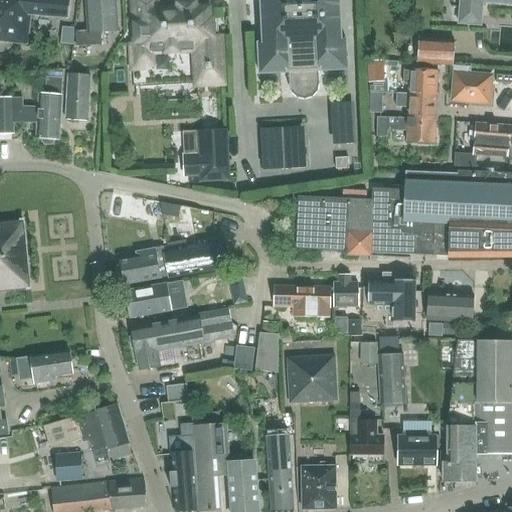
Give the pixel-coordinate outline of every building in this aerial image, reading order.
[(0,0),(0,39),(27,43),(31,13),(68,17),(70,0),(0,0)] [(100,31),(118,30),(115,0),(85,0),(88,29),(76,30),(77,45),(101,44),(100,31)] [(179,5),(179,11),(160,11),(158,0),(133,0),(135,44),(130,44),(133,87),(222,83),(220,36),(209,36),(207,9),(194,10),(194,4),(179,5)] [(318,71),(347,69),(346,39),(341,39),(339,0),(260,0),(263,43),(258,43),(259,74),(288,72),(288,86),(290,93),(297,98),(305,100),(312,98),(318,91),(319,84),(318,71)] [(511,0),(461,0),(459,25),(480,27),(482,2),(511,4),(511,0)] [(452,65),(454,40),(418,38),(416,62),(452,65)] [(369,83),(369,92),(370,92),(382,93),(387,93),(387,77),(383,77),(384,61),(368,60),(367,83),(369,83)] [(410,83),(409,93),(409,94),(437,96),(438,72),(410,70),(410,74),(404,73),(403,83),(410,83)] [(450,102),(490,105),(493,74),(452,70),(450,102)] [(89,120),(91,74),(68,73),(66,119),(89,120)] [(37,121),(36,137),(43,137),(43,141),(44,143),(51,143),(53,141),(53,138),(59,138),(62,94),(61,94),(62,78),(47,77),(46,93),(39,92),(38,108),(22,107),(21,99),(0,99),(0,132),(12,133),(11,121),(37,121)] [(382,93),(370,92),(369,113),(382,113),(382,93)] [(436,120),(437,96),(409,94),(409,93),(396,93),(395,107),(408,108),(408,118),(436,120)] [(435,144),(436,120),(408,118),(377,117),(376,137),(387,137),(387,131),(407,132),(407,143),(435,144)] [(509,158),(511,126),(475,123),(472,154),(476,155),(509,158)] [(201,180),(227,179),(225,130),(199,131),(200,155),(184,156),(185,179),(201,178),(201,180)] [(476,167),(476,155),(472,154),(453,153),(452,171),(456,171),(456,177),(406,174),(405,192),(402,254),(438,256),(438,248),(447,248),(447,259),(511,258),(511,173),(478,172),(478,167),(476,167)] [(336,169),(349,169),(348,158),(335,158),(336,169)] [(402,254),(405,192),(374,191),(373,202),(299,198),(297,249),(346,252),(346,256),(358,257),(359,252),(402,254)] [(153,231),(163,229),(160,210),(150,212),(153,231)] [(0,290),(30,287),(23,220),(0,222),(0,290)] [(219,240),(168,249),(173,275),(224,266),(219,240)] [(119,266),(120,273),(123,275),(124,282),(169,274),(169,276),(173,275),(168,249),(168,244),(140,249),(141,255),(120,259),(121,263),(119,266)] [(350,282),(350,274),(337,274),(337,282),(332,282),(333,308),(359,308),(358,282),(350,282)] [(409,274),(397,274),(397,280),(391,280),(391,281),(392,282),(392,283),(381,282),(369,282),(369,281),(368,281),(368,288),(367,305),(391,305),(391,322),(414,322),(414,292),(414,281),(415,281),(415,280),(409,280),(409,274)] [(166,283),(125,290),(130,317),(171,309),(186,307),(182,280),(166,283)] [(329,316),(330,286),(275,285),(275,306),(294,306),(294,315),(329,316)] [(473,322),(474,295),(428,292),(427,319),(473,322)] [(130,338),(132,348),(135,347),(136,353),(137,353),(140,368),(160,365),(157,350),(234,336),(229,308),(199,313),(199,315),(132,327),(134,337),(130,338)] [(362,320),(346,320),(346,335),(361,336),(362,320)] [(281,323),(264,322),(263,334),(280,335),(281,323)] [(459,324),(443,323),(442,335),(458,336),(459,324)] [(511,410),(511,339),(458,341),(443,457),(443,481),(475,481),(474,454),(511,453),(511,410)] [(377,342),(360,342),(359,364),(377,364),(377,342)] [(248,349),(235,347),(233,368),(246,370),(248,349)] [(51,377),(73,374),(70,353),(17,359),(20,380),(34,378),(35,384),(52,382),(51,377)] [(381,405),(406,404),(404,353),(379,355),(381,405)] [(290,402),(337,400),(335,355),(288,357),(290,402)] [(188,400),(186,384),(165,386),(168,403),(188,400)] [(349,420),(351,420),(351,453),(384,454),(384,435),(376,435),(377,420),(360,420),(360,392),(349,392),(349,420)] [(187,417),(186,403),(174,404),(175,418),(187,417)] [(118,405),(96,412),(76,418),(76,416),(42,426),(49,449),(82,439),(83,442),(88,441),(91,452),(107,447),(108,449),(112,461),(131,455),(127,443),(129,442),(118,405)] [(217,476),(230,475),(229,462),(226,424),(220,424),(219,412),(193,414),(200,511),(219,510),(217,476)] [(289,435),(280,436),(267,437),(271,511),(294,510),(289,435)] [(436,435),(399,435),(398,465),(436,465),(436,435)] [(172,472),(169,472),(170,488),(174,488),(175,511),(197,510),(191,436),(181,437),(170,438),(171,454),(172,472)] [(57,481),(82,480),(80,453),(55,455),(57,481)] [(257,511),(254,460),(229,462),(230,475),(232,511),(257,511)] [(302,510),(336,509),(336,466),(325,467),(325,462),(319,462),(319,466),(301,466),(302,510)] [(53,511),(89,511),(146,506),(143,479),(109,482),(51,488),(53,511)]
